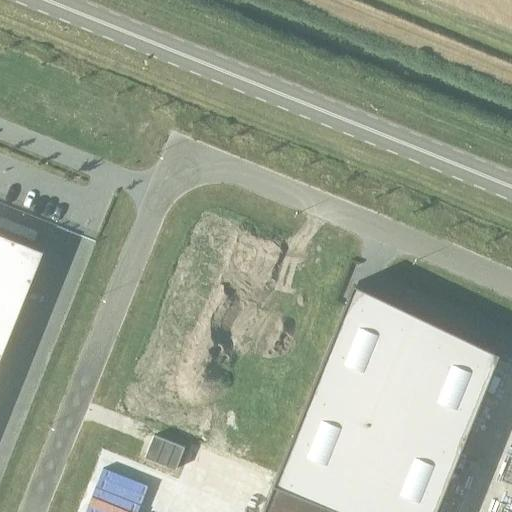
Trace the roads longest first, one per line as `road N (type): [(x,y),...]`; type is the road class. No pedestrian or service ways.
road 1 (unclassified): [(31,511),(177,148),(511,284)]
road 2 (primary): [(46,0),(511,187)]
road 3 (track): [(511,73),(328,0)]
road 4 (unknown): [(177,148),(109,158),(0,116)]
